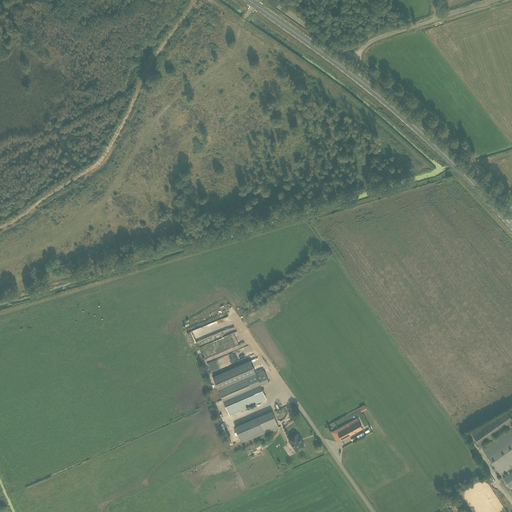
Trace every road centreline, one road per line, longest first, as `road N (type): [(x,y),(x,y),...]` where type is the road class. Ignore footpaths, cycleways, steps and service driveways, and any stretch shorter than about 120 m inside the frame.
road 1 (primary): [(511,226),(380,96),(248,0)]
road 2 (track): [(0,228),(99,161),(146,67),(196,0)]
road 3 (unclassified): [(372,511),(234,314)]
road 4 (unclassified): [(511,203),(353,59)]
road 5 (unclassified): [(353,59),(381,36),(495,0)]
